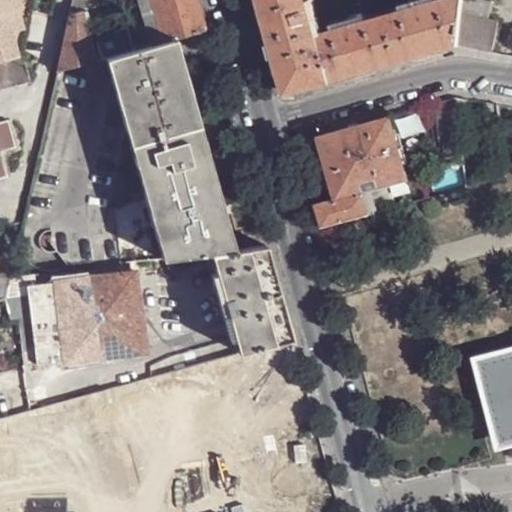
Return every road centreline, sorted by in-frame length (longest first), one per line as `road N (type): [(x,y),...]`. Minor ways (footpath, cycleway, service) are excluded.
road 1 (tertiary): [(266,126),(374,511)]
road 2 (residential): [(511,77),(448,73),(266,126)]
road 3 (tertiary): [(230,0),(266,126)]
